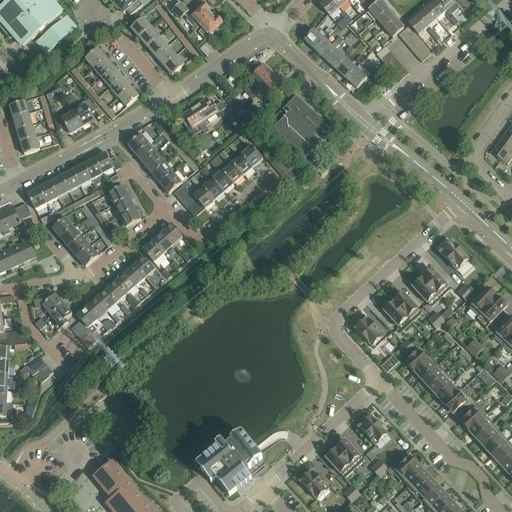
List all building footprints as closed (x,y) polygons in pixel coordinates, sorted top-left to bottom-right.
[(62,15),(63,15),(49,0),(12,0),(0,11),(0,21),(1,23),(1,31),(5,36),(10,41),(17,42),(17,41),(24,49),(40,35),(44,39),(38,43),(48,55),(76,31),(66,19),(62,15)] [(131,18),(143,7),(139,2),(136,0),(119,0),(112,6),(118,12),(120,11),(123,15),(126,13),(131,18)] [(339,10),(330,0),(329,0),(321,8),(330,18),(339,10)] [(348,2),(346,0),(330,0),(339,10),(348,2)] [(456,5),(451,0),(439,0),(437,2),(446,13),(456,5)] [(446,13),(437,2),(428,10),(437,21),(446,13)] [(388,12),(380,3),(370,12),(378,21),(388,12)] [(189,13),(180,5),(172,13),(181,21),(189,13)] [(209,12),(203,5),(187,21),(194,29),(192,31),(194,33),(200,28),(212,16),(208,13),(209,12)] [(166,18),(159,8),(154,11),(162,21),(166,18)] [(437,21),(428,10),(419,18),(428,29),(437,21)] [(396,21),(388,12),(378,21),(385,30),(396,21)] [(223,25),(217,19),(215,20),(212,16),(200,28),(203,31),(199,34),(206,41),(223,25)] [(167,17),(164,20),(171,30),(175,27),(167,17)] [(428,29),(419,18),(409,26),(419,36),(428,29)] [(350,19),(346,22),(343,25),(347,29),(353,23),(350,19)] [(151,30),(143,20),(131,31),(139,41),(151,30)] [(404,30),(396,21),(385,30),(393,39),(404,30)] [(175,27),(171,30),(179,40),(183,37),(175,27)] [(330,29),(325,34),(329,37),(334,33),(330,29)] [(412,34),(408,29),(399,37),(403,42),(412,34)] [(160,39),(151,30),(139,41),(148,50),(160,39)] [(325,42),(314,32),(305,43),(315,52),(325,42)] [(416,38),(412,34),(403,42),(407,46),(416,38)] [(183,37),(179,40),(186,49),(190,46),(183,37)] [(331,48),(325,42),(315,52),(326,62),(335,51),(344,42),(340,38),(331,48)] [(420,43),(416,38),(407,46),(411,51),(420,43)] [(168,49),(160,39),(148,50),(156,60),(168,49)] [(207,58),(216,48),(209,41),(200,50),(207,58)] [(424,47),(420,43),(411,51),(415,55),(424,47)] [(190,46),(186,49),(194,59),(198,56),(190,46)] [(428,52),(424,47),(415,55),(418,59),(428,52)] [(390,53),(386,48),(377,56),(381,61),(390,53)] [(176,58),(168,49),(156,60),(164,69),(176,58)] [(106,61),(97,51),(85,61),(94,71),(106,61)] [(346,61),(335,51),(326,62),(336,71),(346,61)] [(432,56),(428,52),(418,59),(423,64),(432,56)] [(394,57),(390,53),(381,61),(385,65),(394,57)] [(31,63),(35,68),(44,60),(40,55),(31,63)] [(398,62),(394,57),(385,65),(388,70),(398,62)] [(185,68),(176,58),(164,69),(173,79),(185,68)] [(357,64),(360,68),(365,64),(361,60),(357,64)] [(114,70),(106,61),(94,71),(102,81),(114,70)] [(356,70),(346,61),(336,71),(347,81),(356,70)] [(401,66),(398,62),(388,70),(392,74),(401,66)] [(262,70),(256,64),(248,72),(254,77),(252,80),(256,84),(245,96),(249,100),(273,75),(264,67),(262,70)] [(405,71),(401,66),(392,74),(396,79),(405,71)] [(122,80),(114,70),(102,81),(110,90),(122,80)] [(367,80),(356,70),(347,81),(357,90),(367,80)] [(82,81),(74,71),(71,74),(79,84),(82,81)] [(409,75),(405,71),(396,79),(400,83),(409,75)] [(279,86),(281,84),(273,75),(249,100),(250,101),(250,100),(253,103),(256,99),(257,100),(265,92),(269,97),(271,95),(277,101),(285,92),(279,86)] [(131,89),(122,80),(110,90),(119,100),(131,89)] [(91,90),(82,81),(79,84),(87,93),(91,90)] [(64,82),(58,87),(63,95),(68,92),(64,82)] [(240,87),(233,94),(237,99),(245,92),(240,87)] [(58,88),(53,91),(57,98),(62,95),(58,88)] [(139,99),(131,89),(119,100),(127,110),(139,99)] [(99,100),(91,90),(87,93),(96,103),(99,100)] [(239,107),(231,97),(225,101),(234,111),(239,107)] [(48,110),(44,98),(40,99),(43,112),(48,110)] [(333,132),(297,98),(275,121),(280,126),(273,132),(305,162),(333,132)] [(108,110),(99,100),(96,103),(104,113),(108,110)] [(99,111),(90,101),(83,104),(85,108),(73,114),(82,130),(95,123),(91,116),(99,111)] [(29,116),(25,103),(10,108),(13,121),(29,116)] [(209,134),(212,132),(209,127),(218,121),(215,117),(219,114),(212,103),(206,107),(204,104),(193,110),(209,134)] [(51,122),(48,110),(43,112),(47,124),(51,122)] [(73,114),(71,110),(60,116),(60,117),(54,121),(58,134),(66,129),(70,137),(82,130),(73,114)] [(104,113),(113,122),(116,119),(108,110),(104,113)] [(209,134),(193,110),(184,117),(185,119),(181,121),(186,128),(189,125),(190,127),(186,130),(192,139),(202,133),(205,137),(209,134)] [(33,128),(29,116),(13,121),(17,133),(33,128)] [(243,125),(247,130),(254,123),(250,119),(243,125)] [(55,135),(51,122),(47,124),(51,136),(55,135)] [(166,133),(157,123),(153,126),(162,136),(166,133)] [(36,140),(33,128),(17,133),(21,145),(36,140)] [(174,143),(166,133),(162,136),(170,146),(174,143)] [(54,148),(59,147),(55,135),(51,136),(54,148)] [(511,139),(506,135),(499,145),(511,154),(511,139)] [(149,147),(141,137),(128,148),(136,158),(149,147)] [(242,137),(239,140),(245,146),(248,143),(242,137)] [(40,152),(36,140),(21,145),(24,157),(40,152)] [(182,152),(174,143),(170,146),(178,155),(182,152)] [(233,145),(229,148),(235,155),(239,152),(233,145)] [(511,161),(511,154),(499,145),(492,155),(508,167),(511,161)] [(158,156),(149,147),(136,158),(144,168),(158,156)] [(263,162),(252,149),(243,158),(253,170),(263,162)] [(190,162),(182,152),(178,155),(187,165),(190,162)] [(223,154),(220,157),(226,163),(229,160),(223,154)] [(109,162),(106,156),(95,162),(103,176),(114,170),(109,162)] [(166,166),(158,156),(144,168),(153,177),(166,166)] [(253,170),(243,158),(233,166),(244,178),(253,170)] [(122,170),(116,159),(109,162),(114,170),(116,173),(122,170)] [(286,163),(283,159),(273,167),(277,171),(286,163)] [(103,176),(95,162),(84,167),(92,182),(103,176)] [(198,171),(190,162),(187,165),(195,175),(198,171)] [(213,162),(210,165),(216,171),(219,168),(213,162)] [(290,168),(286,163),(277,171),(281,176),(290,168)] [(174,176),(166,166),(153,177),(161,187),(174,176)] [(244,178),(233,166),(223,174),(234,187),(244,178)] [(329,170),(324,166),(317,173),(322,177),(329,170)] [(92,182),(84,167),(72,173),(80,188),(92,182)] [(294,172),(290,168),(281,176),(285,181),(294,172)] [(204,170),(201,173),(206,180),(210,177),(204,170)] [(298,177),(294,172),(285,181),(288,185),(298,177)] [(80,188),(72,173),(61,179),(69,194),(80,188)] [(234,187),(223,174),(214,182),(224,195),(234,187)] [(182,185),(174,176),(161,187),(169,197),(182,185)] [(69,194),(61,179),(50,185),(58,200),(69,194)] [(194,179),(191,181),(197,188),(200,185),(194,179)] [(111,192),(123,186),(120,182),(109,188),(111,192)] [(224,195),(214,182),(204,191),(215,203),(224,195)] [(58,200),(50,185),(39,191),(47,206),(58,200)] [(111,192),(109,188),(98,194),(100,198),(111,192)] [(130,200),(124,188),(109,196),(115,208),(130,200)] [(188,193),(183,188),(174,195),(179,201),(188,193)] [(47,206),(39,191),(28,197),(35,212),(47,206)] [(215,203),(204,191),(193,200),(196,202),(200,207),(204,211),(204,212),(215,203)] [(192,198),(188,193),(179,201),(183,206),(192,198)] [(100,198),(98,194),(87,200),(89,204),(100,198)] [(193,200),(192,198),(183,206),(187,210),(196,202),(193,200)] [(89,204),(87,200),(75,206),(78,210),(89,204)] [(136,211),(130,200),(115,208),(120,219),(136,211)] [(200,207),(196,202),(187,210),(191,215),(200,207)] [(100,215),(92,205),(89,208),(96,218),(99,216),(100,215)] [(26,206),(20,209),(26,221),(32,218),(32,217),(26,206)] [(78,210),(75,206),(64,212),(66,216),(78,210)] [(204,211),(200,207),(191,215),(195,219),(204,211)] [(17,232),(23,229),(14,211),(13,209),(1,215),(7,230),(8,229),(15,226),(17,232)] [(20,209),(14,211),(23,229),(26,228),(23,222),(26,221),(20,209)] [(93,219),(86,209),(82,211),(89,221),(93,219)] [(141,222),(136,211),(120,219),(126,230),(141,222)] [(66,216),(64,212),(53,218),(55,222),(66,216)] [(9,231),(8,231),(7,230),(1,215),(0,214),(0,234),(3,234),(4,238),(11,235),(9,231)] [(107,225),(100,215),(99,216),(96,218),(103,228),(107,225)] [(55,222),(53,218),(52,216),(41,222),(44,228),(55,222)] [(99,228),(93,219),(89,221),(95,231),(99,228)] [(74,230),(65,220),(52,231),(61,241),(74,230)] [(118,237),(108,224),(107,225),(103,228),(112,241),(118,237)] [(183,240),(172,227),(163,235),(174,248),(183,240)] [(106,237),(99,228),(95,231),(102,240),(106,237)] [(81,238),(74,230),(61,241),(69,251),(82,240),(81,238)] [(174,248),(163,235),(153,244),(164,257),(174,248)] [(37,259),(30,245),(33,244),(30,237),(21,241),(23,245),(17,248),(16,249),(24,265),(37,259)] [(109,249),(113,247),(106,237),(102,240),(109,249)] [(90,249),(82,240),(69,251),(77,260),(90,249)] [(153,243),(143,252),(156,268),(159,268),(166,261),(166,259),(164,257),(153,244),(153,243)] [(17,248),(15,244),(9,247),(11,251),(4,254),(4,255),(11,271),(24,265),(16,249),(17,248)] [(450,264),(458,273),(469,262),(453,244),(441,255),(447,261),(447,262),(449,264),(449,265),(450,264)] [(95,255),(90,249),(77,260),(86,270),(99,259),(98,259),(103,255),(99,251),(95,255)] [(4,254),(2,250),(0,250),(0,276),(11,271),(4,255),(4,254)] [(185,255),(182,257),(188,264),(191,261),(185,255)] [(146,280),(156,292),(159,289),(149,277),(155,272),(144,259),(135,268),(145,280),(146,280)] [(172,266),(178,273),(181,270),(175,263),(172,266)] [(145,280),(135,268),(125,276),(136,288),(136,289),(146,280),(145,280)] [(451,292),(442,282),(443,282),(442,282),(440,280),(440,279),(432,271),(423,280),(441,300),(451,292)] [(162,275),(169,281),(172,278),(165,272),(162,275)] [(130,294),(136,288),(125,276),(115,285),(126,297),(127,297),(137,309),(140,306),(130,294)] [(413,289),(420,297),(420,298),(421,297),(423,300),(432,309),(441,300),(423,280),(413,289)] [(115,285),(106,293),(117,305),(126,297),(115,285)] [(475,295),(475,294),(474,295),(471,291),(470,290),(470,291),(467,287),(466,287),(462,291),(471,299),(475,295)] [(469,310),(479,319),(498,299),(488,290),(481,298),(480,298),(481,298),(478,301),(469,310)] [(144,291),(140,294),(146,300),(150,298),(144,291)] [(471,299),(462,291),(458,296),(462,299),(462,300),(463,300),(466,303),(467,304),(471,299)] [(106,293),(96,301),(107,314),(117,305),(106,293)] [(64,307),(56,297),(55,298),(52,295),(34,299),(36,307),(43,306),(44,307),(43,308),(51,318),(64,307)] [(394,304),(413,324),(422,315),(414,306),(413,306),(411,304),(411,303),(403,295),(394,304)] [(476,321),(486,330),(497,319),(499,316),(500,316),(507,308),(506,307),(507,304),(502,300),(499,300),(498,299),(479,319),(476,321)] [(96,301),(87,310),(97,322),(107,314),(96,301)] [(413,324),(394,304),(384,313),(392,321),(394,324),(395,324),(403,333),(413,324)] [(73,317),(64,307),(51,318),(58,326),(55,329),(58,334),(68,325),(66,322),(73,317)] [(125,307),(122,310),(127,317),(130,314),(131,314),(125,307)] [(97,322),(87,310),(77,318),(81,323),(86,328),(90,333),(94,338),(98,342),(102,339),(97,333),(98,332),(93,326),(97,322)] [(446,323),(445,323),(442,319),(441,319),(438,315),(437,314),(433,319),(441,328),(446,323)] [(115,316),(112,318),(118,325),(120,323),(121,323),(115,316)] [(441,328),(433,319),(428,323),(429,323),(432,327),(433,328),(433,327),(436,331),(437,332),(441,328)] [(511,319),(505,327),(503,329),(502,330),(494,339),(503,348),(511,338),(511,319)] [(45,324),(42,320),(35,326),(38,330),(45,324)] [(368,320),(356,331),(375,351),(386,340),(376,330),(377,329),(376,329),(374,327),(374,326),(368,320)] [(444,329),(449,333),(453,329),(457,325),(452,320),(452,321),(449,324),(448,324),(448,325),(445,328),(444,328),(444,329)] [(81,323),(71,332),(76,337),(86,328),(81,323)] [(38,330),(40,332),(47,327),(45,324),(38,330)] [(102,327),(108,334),(111,331),(105,324),(102,327)] [(76,337),(80,342),(90,333),(86,328),(76,337)] [(94,338),(90,333),(80,342),(84,346),(94,338)] [(88,351),(98,342),(94,338),(84,346),(88,351)] [(511,338),(503,348),(511,355),(511,338)] [(28,346),(27,339),(11,341),(0,343),(0,362),(9,363),(10,349),(12,348),(28,346)] [(416,351),(416,350),(412,347),(412,346),(408,342),(403,346),(412,355),(416,351)] [(466,350),(471,355),(479,346),(475,342),(474,342),(471,346),(470,346),(467,350),(466,350)] [(407,359),(412,355),(403,346),(399,350),(399,351),(403,354),(403,355),(407,358),(407,359)] [(476,358),(479,355),(480,354),(483,351),(484,350),(479,346),(471,355),(475,359),(476,358)] [(408,367),(412,371),(412,372),(414,373),(413,373),(414,374),(428,361),(420,352),(406,365),(408,367)] [(459,355),(457,357),(460,361),(463,358),(464,359),(467,356),(462,352),(459,355)] [(45,365),(41,359),(28,369),(33,375),(45,365)] [(414,374),(415,374),(415,375),(415,377),(418,379),(419,379),(420,380),(419,380),(420,380),(421,381),(421,382),(422,382),(438,367),(430,359),(428,361),(414,374)] [(9,370),(16,370),(16,364),(9,364),(9,363),(0,362),(0,377),(9,378),(9,370)] [(49,370),(45,365),(33,375),(37,380),(49,370)] [(438,367),(422,382),(423,383),(423,385),(425,388),(427,387),(427,388),(428,388),(429,390),(430,391),(446,376),(438,367)] [(502,368),(501,368),(502,368),(498,372),(497,372),(498,372),(494,376),(493,376),(498,381),(506,372),(502,368)] [(53,375),(49,370),(37,380),(41,385),(53,375)] [(503,385),(503,384),(506,381),(507,381),(507,380),(510,377),(511,377),(506,372),(498,381),(502,385),(503,385)] [(430,391),(432,393),(437,399),(451,386),(451,387),(454,385),(446,376),(430,391)] [(9,378),(0,377),(0,390),(8,391),(9,378)] [(438,399),(438,400),(440,401),(439,401),(440,402),(445,407),(459,395),(459,394),(451,387),(451,386),(437,399),(438,399)] [(467,412),(475,403),(463,390),(459,394),(459,395),(445,407),(446,409),(446,410),(448,413),(450,413),(451,414),(453,416),(459,411),(460,410),(461,409),(462,409),(462,408),(463,407),(467,412)] [(507,407),(511,401),(511,399),(508,396),(502,402),(507,407)] [(469,433),(485,418),(485,419),(488,417),(475,403),(467,412),(470,416),(469,417),(467,419),(467,418),(467,419),(461,424),(463,427),(464,428),(464,430),(466,433),(468,432),(469,433)] [(7,405),(0,404),(0,425),(10,426),(10,419),(6,419),(7,405)] [(469,434),(469,433),(474,439),(475,439),(476,441),(477,441),(493,427),(485,419),(485,418),(469,433),(469,434)] [(376,447),(388,437),(371,419),(360,429),(365,436),(366,436),(368,439),(376,447)] [(482,447),(482,448),(483,447),(484,449),(484,450),(484,449),(485,450),(500,435),(493,427),(477,441),(482,447)] [(249,471),(263,460),(242,434),(225,447),(222,443),(216,448),(218,450),(197,467),(225,502),(230,498),(252,480),(245,472),(248,470),(249,471)] [(490,456),(492,457),(491,458),(492,458),(508,444),(500,435),(485,450),(490,456)] [(364,463),(356,453),(353,451),(353,450),(346,442),(336,451),(355,471),(364,463)] [(493,459),(495,461),(494,461),(495,461),(500,467),(511,455),(511,447),(508,444),(492,458),(493,459)] [(355,471),(336,451),(326,460),(334,468),(334,469),(334,468),(336,471),(337,471),(345,480),(355,471)] [(500,467),(501,467),(502,469),(503,469),(508,475),(511,471),(511,455),(500,467)] [(398,463),(388,471),(387,473),(391,478),(394,476),(401,484),(403,482),(403,481),(419,467),(418,465),(418,464),(415,461),(414,461),(412,460),(411,459),(405,464),(405,465),(403,466),(402,467),(398,463)] [(388,471),(384,467),(385,467),(384,467),(381,463),(380,462),(376,467),(384,475),(387,473),(388,471)] [(151,511),(111,464),(94,478),(112,500),(107,505),(112,511),(151,511)] [(384,475),(376,467),(371,471),(372,471),(375,475),(376,475),(379,479),(379,480),(384,475)] [(403,481),(403,482),(409,488),(410,489),(425,474),(425,473),(423,472),(423,471),(419,467),(403,481)] [(318,479),(312,473),(301,484),(317,502),(329,491),(321,482),(319,480),(319,479),(318,479)] [(425,474),(410,489),(409,488),(407,490),(414,499),(419,495),(432,482),(432,481),(430,479),(425,474)] [(419,495),(414,499),(421,505),(423,503),(425,501),(426,502),(439,489),(439,488),(438,488),(437,487),(437,486),(432,482),(419,495)] [(348,492),(356,501),(361,497),(360,496),(357,493),(357,492),(353,489),(353,488),(348,492)] [(439,489),(426,502),(425,501),(423,503),(430,511),(446,497),(446,496),(445,496),(444,494),(439,489)] [(356,501),(348,492),(344,496),(344,497),(348,500),(347,500),(348,501),(351,505),(352,505),(356,501)] [(444,511),(453,504),(448,499),(449,499),(448,499),(447,497),(446,497),(430,511),(428,511),(444,511)]
